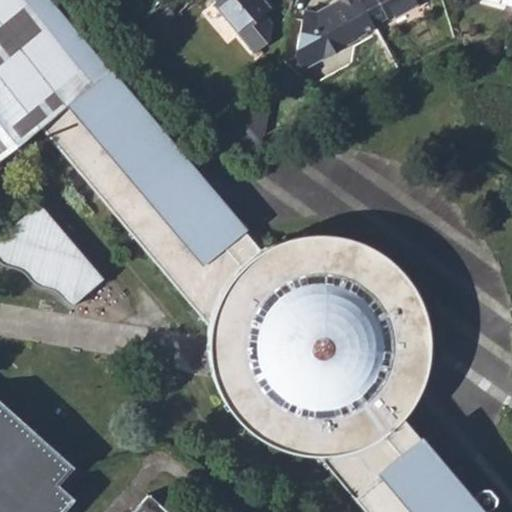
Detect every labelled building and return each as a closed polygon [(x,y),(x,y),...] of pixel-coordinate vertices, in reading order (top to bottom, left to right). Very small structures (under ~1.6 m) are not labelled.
[(418,301),(407,280),(394,263),(373,247),(344,234),(318,230),(294,232),(273,238),(256,246),(50,0),(0,0),(0,148),(34,121),(205,324),(204,347),(206,365),(214,389),(224,403),(237,419),(255,435),(277,446),(300,452),(315,453),(365,511),(483,511),(479,508),(484,507),(489,505),(491,502),(493,500),(493,497),(493,492),(490,489),(487,486),(480,484),(475,486),(471,490),(469,496),(398,412),(409,398),(419,376),(424,350),(424,323),(418,301)] [(211,5),(238,35),(252,52),(268,39),(270,25),(262,15),(268,9),(260,0),(212,0),(214,2),(211,5)] [(358,0),(339,0),(313,13),(303,11),(293,58),(301,73),(376,32),(372,25),(358,0)] [(358,0),(372,25),(385,18),(386,19),(420,0),(358,0)] [(243,117),(262,142),(262,141),(268,110),(250,112),(243,117)] [(103,279),(38,204),(0,236),(0,264),(74,308),(103,279)] [(167,511),(147,494),(130,511),(54,511),(85,477),(0,400),(0,511),(167,511)]
